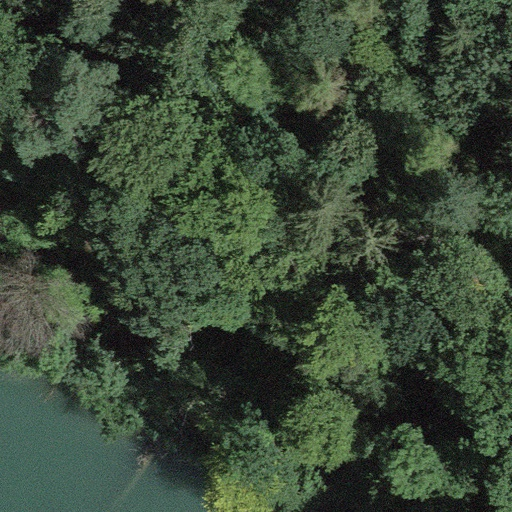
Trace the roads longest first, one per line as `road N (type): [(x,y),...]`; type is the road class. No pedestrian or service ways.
road 1 (track): [(25,0),(511,316)]
road 2 (track): [(411,0),(511,132)]
